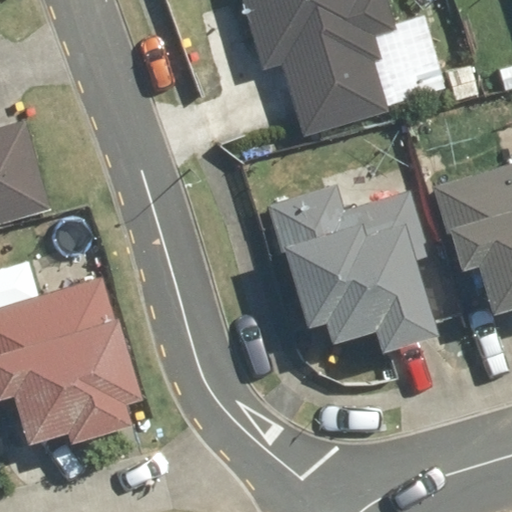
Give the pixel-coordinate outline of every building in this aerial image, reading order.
[(234,0),(255,73),(273,68),(293,139),(387,113),(372,62),(383,59),(376,34),(393,29),(384,0),(234,0)] [(0,218),(44,205),(17,117),(0,122),(0,218)] [(511,300),(511,161),(424,185),(449,274),(469,269),(480,309),(511,300)] [(405,266),(432,258),(405,163),(259,204),(294,327),(311,323),(316,344),(362,331),(369,355),(425,340),(405,266)] [(61,446),(124,428),(121,418),(137,414),(100,280),(0,307),(0,398),(2,398),(17,448),(58,436),(61,446)]
